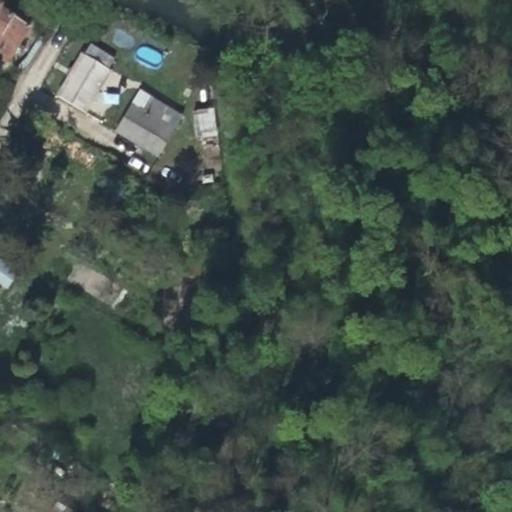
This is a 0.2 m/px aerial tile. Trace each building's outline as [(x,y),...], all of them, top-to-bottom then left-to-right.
[(63,12),(51,5),(36,0),(32,8),(35,10),(33,14),(53,27),(63,12)] [(0,59),(8,64),(18,48),(31,26),(0,7),(0,59)] [(128,66),(142,75),(156,51),(142,44),(128,66)] [(55,95),(85,113),(109,71),(80,53),(55,95)] [(113,130),(156,157),(181,115),(137,89),(123,114),(113,130)] [(198,140),(217,138),(213,106),(194,109),(198,140)] [(0,258),(0,285),(5,290),(18,273),(0,258)] [(250,295),(244,306),(243,309),(255,317),(262,305),(263,303),(253,297),(250,295)] [(49,511),(74,511),(57,500),(49,511)]
